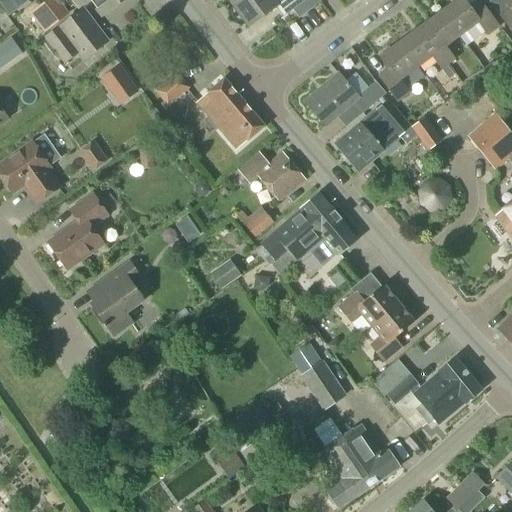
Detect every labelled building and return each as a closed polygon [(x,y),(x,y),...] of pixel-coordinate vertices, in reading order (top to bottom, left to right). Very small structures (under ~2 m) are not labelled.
[(8,0),(16,12),(33,0),(8,0)] [(116,0),(117,1),(119,0),(89,0),(96,9),(107,0),(116,0)] [(275,0),(236,0),(231,4),(248,27),(279,5),(275,0)] [(290,11),(305,0),(283,0),(283,1),(290,11)] [(457,0),(441,12),(459,37),(479,23),(488,35),(498,27),(479,2),(469,9),(462,0),(457,0)] [(511,0),(502,0),(510,10),(500,18),(511,33),(511,0)] [(82,61),(107,42),(82,10),(45,38),(64,63),(76,54),(82,61)] [(445,47),(459,37),(441,12),(420,27),(448,64),(454,59),(445,47)] [(441,69),(448,64),(420,27),(400,42),(418,67),(433,57),(441,69)] [(10,39),(0,46),(0,52),(8,64),(22,55),(10,39)] [(399,81),(418,67),(400,42),(379,57),(389,69),(379,77),(397,101),(408,93),(399,81)] [(119,66),(99,80),(109,93),(129,79),(119,66)] [(166,107),(189,89),(176,73),(153,91),(166,107)] [(375,82),(357,97),(338,74),(304,102),(324,127),(350,105),(360,116),(385,95),(375,82)] [(225,78),(195,104),(235,151),(264,126),(225,78)] [(358,173),(410,129),(387,101),(334,145),(348,162),(348,166),(351,170),(355,170),(358,173)] [(494,171),(511,156),(511,135),(494,114),(466,137),(494,171)] [(427,152),(441,142),(424,118),(410,128),(427,152)] [(91,172),(107,161),(93,142),(78,154),(91,172)] [(58,187),(46,169),(48,167),(31,143),(0,164),(0,176),(12,193),(25,184),(37,202),(58,187)] [(151,146),(138,147),(139,159),(152,157),(151,146)] [(305,180),(282,153),(268,165),(259,154),(238,172),(248,184),(256,177),(278,203),(305,180)] [(430,213),(443,212),(451,200),(449,187),(438,179),(425,181),(417,192),(419,206),(430,213)] [(66,270),(103,244),(92,229),(109,216),(92,193),(68,211),(76,223),(47,244),(66,270)] [(300,228),(328,206),(318,195),(299,210),(259,242),(276,263),(291,250),(287,245),(303,232),(300,228)] [(511,237),(511,203),(496,217),(511,237)] [(291,250),(276,263),(283,271),(295,261),(296,262),(308,252),(321,268),(337,255),(338,256),(357,240),(328,206),(300,228),(303,232),(287,245),(291,250)] [(274,224),(261,207),(246,219),(240,211),(235,215),(255,240),(274,224)] [(193,217),(180,225),(192,243),(205,235),(193,217)] [(113,337),(132,323),(125,313),(143,301),(131,283),(139,277),(128,261),(102,280),(110,290),(90,304),(113,337)] [(221,290),(240,277),(228,261),(209,274),(221,290)] [(345,283),(337,273),(329,280),(337,289),(345,283)] [(227,288),(244,314),(256,306),(239,280),(227,288)] [(369,326),(397,303),(382,286),(363,302),(356,293),(354,295),(353,293),(336,307),(351,324),(361,316),(369,326)] [(397,303),(369,326),(379,337),(368,346),(384,365),(403,349),(394,339),(413,323),(397,303)] [(511,317),(498,330),(511,344),(511,317)] [(464,405),(481,391),(454,358),(437,372),(438,373),(412,395),(421,405),(414,410),(427,425),(433,420),(438,426),(464,404),(464,405)] [(323,412),(346,396),(322,361),(299,377),(323,412)] [(409,375),(385,395),(394,406),(419,386),(409,375)] [(291,404),(283,391),(243,419),(241,415),(227,424),(221,415),(178,442),(185,453),(224,428),(253,475),(262,469),(258,465),(280,453),(268,437),(289,422),(304,416),(294,402),(291,404)] [(326,443),(344,433),(336,418),(318,429),(326,443)] [(336,441),(368,488),(399,467),(388,451),(379,457),(359,426),(336,441)] [(212,447),(226,438),(222,431),(208,441),(212,447)] [(336,509),(368,488),(336,441),(315,455),(332,481),(322,488),(336,509)] [(511,461),(495,478),(511,495),(511,461)] [(180,506),(225,485),(216,466),(171,487),(180,506)] [(473,471),(444,499),(456,511),(475,511),(467,502),(485,485),(473,471)] [(211,511),(204,501),(190,511),(211,511)] [(431,511),(423,501),(409,511),(431,511)]
